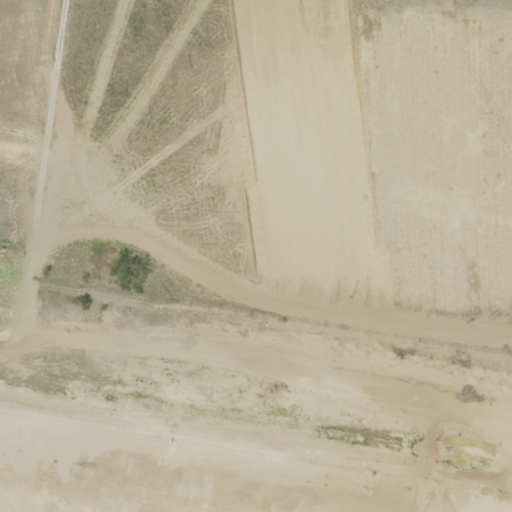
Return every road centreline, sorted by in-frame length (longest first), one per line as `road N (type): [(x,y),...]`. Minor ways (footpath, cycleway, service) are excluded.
road 1 (residential): [(511,451),(0,375)]
road 2 (residential): [(25,379),(78,0)]
